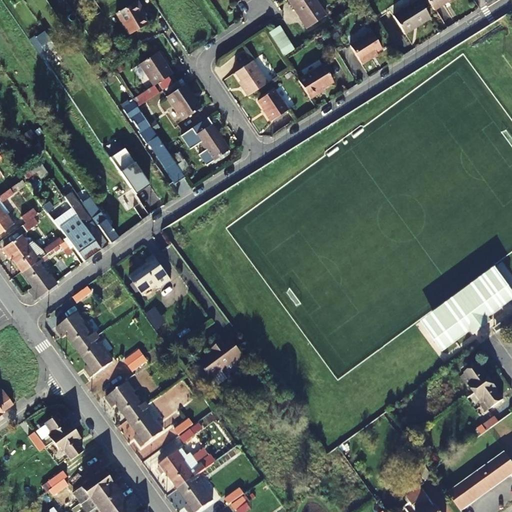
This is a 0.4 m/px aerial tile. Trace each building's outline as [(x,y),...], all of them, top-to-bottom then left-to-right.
[(22,22),(32,15),(21,0),(19,0),(11,6),(22,22)] [(307,28),(327,16),(315,0),(289,0),(307,28)] [(430,19),(418,0),(393,16),(405,35),(430,19)] [(427,0),(434,11),(451,0),(453,0),(454,1),(455,0),(427,0)] [(116,14),(108,19),(120,40),(129,35),(148,24),(140,12),(142,10),(137,1),(116,14)] [(44,54),(53,68),(65,60),(45,32),(36,38),(46,53),(44,54)] [(371,32),(350,46),(361,64),(371,58),(370,56),(381,49),(371,32)] [(292,46),(284,33),(273,40),(281,53),(292,46)] [(158,52),(140,64),(154,86),(155,86),(172,74),(158,52)] [(248,96),(267,83),(252,61),(235,72),(245,88),(243,89),(248,96)] [(298,80),(310,99),(319,93),(318,91),(333,82),(322,65),(298,80)] [(104,121),(84,90),(85,90),(76,77),(68,83),(71,88),(76,84),(79,89),(73,93),(75,97),(72,98),(93,128),(104,121)] [(181,87),(177,81),(166,89),(170,95),(181,87)] [(170,95),(166,97),(182,121),(200,110),(190,94),(191,93),(185,85),(181,87),(170,95)] [(138,108),(159,93),(155,86),(154,86),(133,100),(134,103),(138,108)] [(274,90),(258,101),(266,113),(266,114),(271,121),(288,109),(281,99),(280,100),(274,90)] [(124,109),(131,120),(142,113),(138,108),(134,103),(124,109)] [(139,132),(140,132),(150,125),(142,113),(131,120),(139,132)] [(212,124),(195,135),(213,161),(229,150),(212,124)] [(150,125),(140,132),(148,143),(149,142),(166,168),(166,169),(175,183),(184,177),(164,147),(150,125)] [(105,142),(113,136),(106,126),(98,131),(105,142)] [(206,165),(213,161),(195,135),(189,139),(206,165)] [(136,183),(144,194),(152,188),(144,177),(136,183)] [(0,196),(0,233),(13,223),(7,215),(9,213),(1,202),(13,194),(10,189),(0,196)] [(132,189),(118,198),(128,212),(141,203),(132,189)] [(64,196),(72,209),(101,250),(108,246),(71,191),(64,196)] [(118,238),(91,199),(84,204),(111,244),(118,238)] [(37,214),(33,209),(22,217),(26,223),(37,214)] [(101,250),(72,209),(54,221),(60,230),(61,229),(84,262),(85,261),(101,250)] [(27,232),(38,225),(33,219),(23,226),(27,232)] [(27,246),(29,245),(28,244),(22,236),(4,249),(10,258),(11,257),(22,273),(41,259),(39,257),(36,259),(27,246)] [(63,243),(59,238),(42,250),(46,255),(60,245),(63,243)] [(70,247),(65,241),(63,243),(60,245),(63,251),(70,247)] [(41,259),(46,255),(42,250),(32,242),(28,244),(29,245),(27,246),(36,259),(39,257),(41,259)] [(143,271),(132,279),(144,296),(158,286),(161,290),(174,281),(156,257),(149,263),(152,267),(144,272),(143,271)] [(39,263),(42,261),(41,259),(22,273),(33,288),(29,290),(35,299),(41,296),(57,284),(51,275),(49,277),(39,263)] [(428,322),(427,321),(423,323),(442,349),(469,329),(472,333),(490,320),(487,315),(511,297),(511,290),(496,269),(491,273),(493,275),(475,288),(473,286),(446,306),(447,308),(428,322)] [(92,292),(88,287),(73,297),(77,303),(92,292)] [(108,311),(102,315),(110,326),(116,321),(108,311)] [(84,322),(78,314),(57,329),(63,338),(67,335),(78,350),(97,337),(95,335),(92,337),(83,323),(84,322)] [(500,331),(507,326),(504,322),(497,327),(499,331),(500,331)] [(95,341),(98,339),(97,337),(78,350),(89,366),(85,368),(91,377),(113,362),(106,353),(104,355),(95,341)] [(216,352),(201,363),(212,379),(245,355),(234,340),(225,346),(222,342),(214,348),(216,352)] [(0,367),(8,379),(27,365),(21,357),(19,359),(15,353),(17,351),(11,343),(0,351),(0,356),(2,360),(0,362),(0,367)] [(144,355),(140,350),(125,361),(128,366),(144,355)] [(133,372),(147,361),(144,355),(128,366),(133,372)] [(468,355),(457,362),(461,369),(472,361),(468,355)] [(491,382),(479,364),(462,376),(468,386),(469,385),(475,393),(491,382)] [(491,382),(475,393),(481,402),(480,403),(486,412),(503,399),(491,382)] [(135,392),(128,383),(107,399),(113,408),(118,405),(121,410),(128,420),(147,406),(145,404),(142,406),(133,393),(135,392)] [(0,414),(2,414),(14,405),(3,390),(0,392),(0,414)] [(145,410),(148,408),(147,406),(128,420),(140,435),(136,438),(141,446),(163,431),(157,422),(155,424),(145,410)] [(65,424),(58,415),(45,424),(52,433),(49,435),(52,439),(54,439),(61,433),(58,429),(65,424)] [(179,435),(195,424),(190,418),(175,429),(179,435)] [(54,439),(52,439),(58,447),(67,441),(70,445),(76,440),(79,438),(67,422),(65,424),(58,429),(61,433),(54,439)] [(481,435),(486,432),(482,427),(478,430),(481,435)] [(191,430),(181,437),(185,442),(195,435),(191,430)] [(34,432),(28,436),(36,447),(42,444),(34,432)] [(64,450),(70,458),(83,449),(76,440),(70,445),(67,441),(58,447),(61,452),(64,450)] [(179,452),(161,465),(167,474),(168,474),(178,488),(197,475),(214,462),(211,458),(200,468),(192,457),(185,461),(179,452)] [(449,493),(462,511),(511,475),(511,477),(511,476),(511,461),(505,453),(501,455),(449,493)] [(425,480),(430,477),(423,467),(418,470),(425,480)] [(82,502),(111,482),(103,471),(75,492),(82,502)] [(68,477),(64,472),(49,483),(52,488),(64,479),(68,477)] [(196,480),(198,477),(197,475),(178,488),(190,505),(186,507),(189,511),(196,511),(213,500),(207,492),(205,493),(196,480)] [(52,488),(49,490),(53,496),(68,485),(64,479),(52,488)] [(88,511),(89,511),(118,492),(111,482),(82,502),(88,511)] [(230,504),(246,493),(242,487),(226,498),(230,504)] [(415,509),(429,499),(420,487),(406,497),(411,503),(415,509)] [(118,492),(89,511),(111,511),(125,502),(118,492)] [(247,502),(243,497),(232,505),(236,511),(247,502)] [(132,511),(125,502),(111,511),(132,511)]
